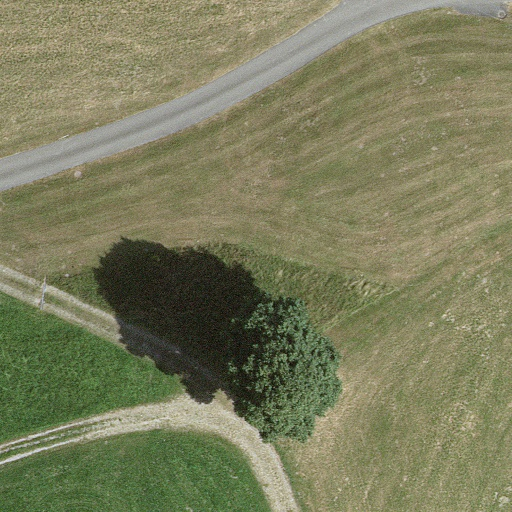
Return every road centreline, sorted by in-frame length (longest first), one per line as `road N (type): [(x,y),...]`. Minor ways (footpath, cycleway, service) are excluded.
road 1 (track): [(0,176),(178,113),(397,0)]
road 2 (track): [(0,276),(168,350),(203,378),(228,423)]
road 3 (track): [(228,423),(163,418),(0,457)]
